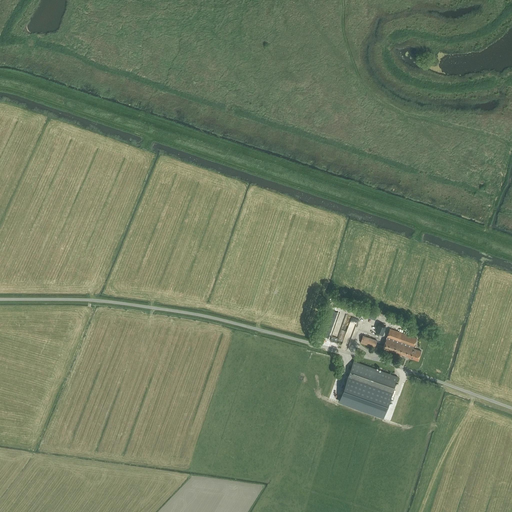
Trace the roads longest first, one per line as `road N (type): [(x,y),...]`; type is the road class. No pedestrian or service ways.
road 1 (track): [(511,214),(478,194),(36,42),(2,42),(25,0)]
road 2 (unclassified): [(511,407),(390,364),(204,315),(99,300),(0,299)]
road 3 (track): [(511,82),(417,85),(389,67),(385,49),(404,34),(471,38),(511,8)]
